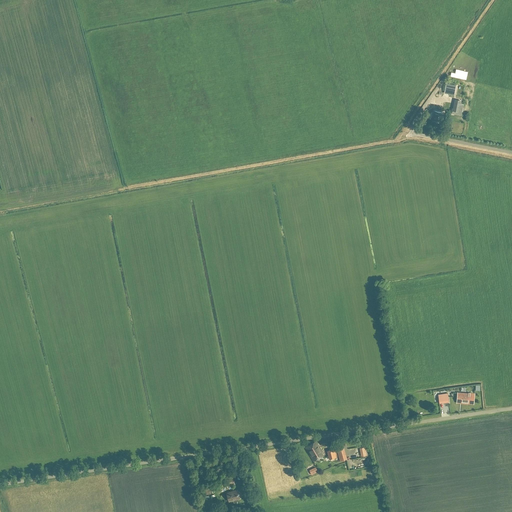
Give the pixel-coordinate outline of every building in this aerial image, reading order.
[(446,84),(445,88),(444,93),(454,95),(456,86),(446,84)] [(455,98),(453,108),(453,110),(459,111),(461,104),(461,103),(462,100),(455,98)] [(441,122),(443,112),(434,111),(433,121),(441,122)] [(462,403),(468,404),(468,403),(474,404),(475,393),(470,393),(468,393),(465,393),(461,393),(457,392),(457,403),(460,403),(462,403)] [(449,402),(447,393),(438,395),(440,403),(449,402)] [(313,461),(323,455),(322,453),(323,452),(316,441),(305,447),(313,461)] [(340,461),(345,459),(342,448),(337,449),(340,461)] [(330,460),(337,457),(334,449),(327,451),(330,460)] [(310,469),(313,475),(319,471),(316,466),(310,469)] [(227,487),(235,485),(232,474),(224,477),(227,487)] [(203,491),(206,497),(213,493),(210,487),(203,491)] [(229,501),(239,498),(236,490),(227,493),(229,501)]
